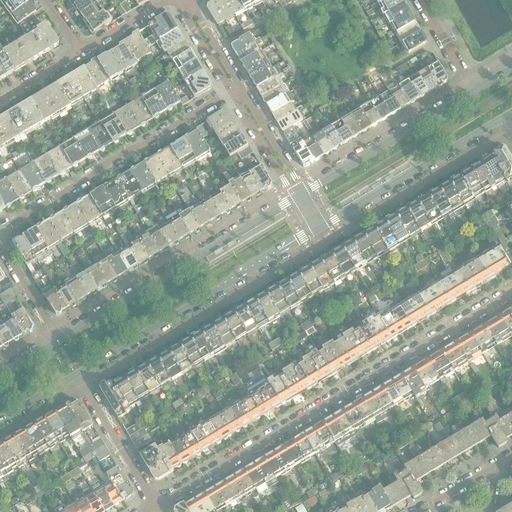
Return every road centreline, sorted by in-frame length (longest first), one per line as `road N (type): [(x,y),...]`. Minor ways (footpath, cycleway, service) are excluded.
road 1 (residential): [(155,506),(511,295)]
road 2 (tertiary): [(76,375),(320,228)]
road 3 (tertiary): [(295,198),(57,342)]
road 4 (residential): [(0,232),(231,92)]
road 5 (tertiary): [(320,228),(506,116)]
road 6 (tertiary): [(472,90),(306,192)]
road 7 (residential): [(155,506),(76,375)]
road 8 (residential): [(306,192),(240,87)]
road 9 (residential): [(231,92),(295,198)]
